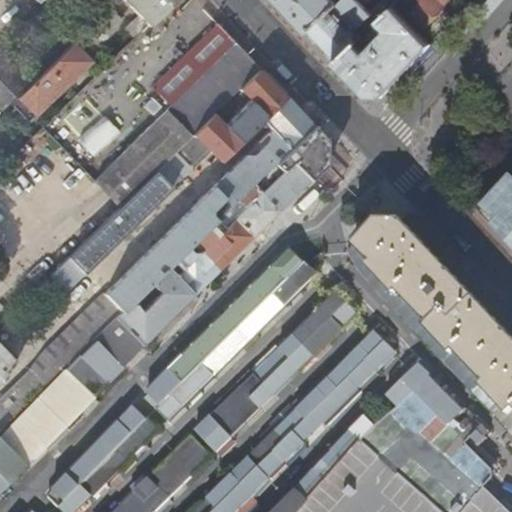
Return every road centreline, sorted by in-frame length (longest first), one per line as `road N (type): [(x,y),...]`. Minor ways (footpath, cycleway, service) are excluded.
road 1 (tertiary): [(379,148),(235,0)]
road 2 (residential): [(379,148),(511,5)]
road 3 (tertiary): [(511,288),(379,148)]
